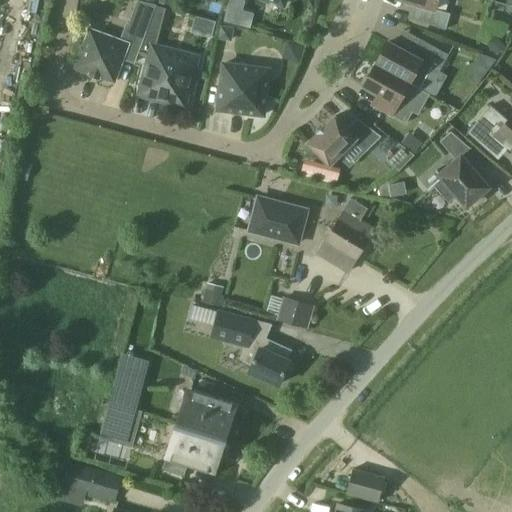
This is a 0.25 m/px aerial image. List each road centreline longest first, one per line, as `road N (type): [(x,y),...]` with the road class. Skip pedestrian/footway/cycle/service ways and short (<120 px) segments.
road 1 (unclassified): [(254,511),(364,377),(511,227)]
road 2 (residential): [(269,146),(246,149),(67,104),(51,86),(68,0)]
road 3 (residential): [(290,124),(348,65),(375,0)]
road 4 (residential): [(353,0),(317,56),(290,124)]
